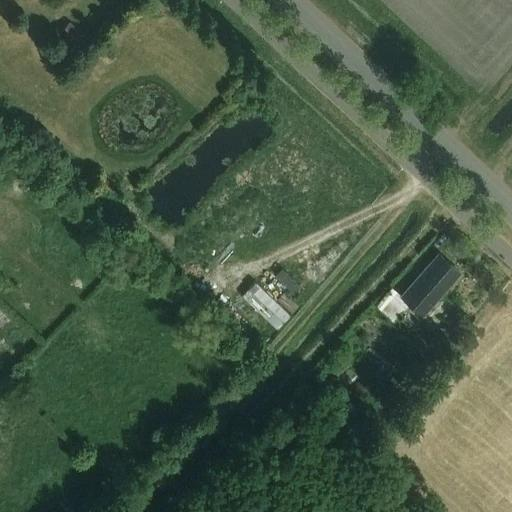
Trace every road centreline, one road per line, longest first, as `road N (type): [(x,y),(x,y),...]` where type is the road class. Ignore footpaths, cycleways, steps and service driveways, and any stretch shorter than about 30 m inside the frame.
road 1 (unclassified): [(511,261),(232,0)]
road 2 (secondary): [(511,212),(284,0)]
